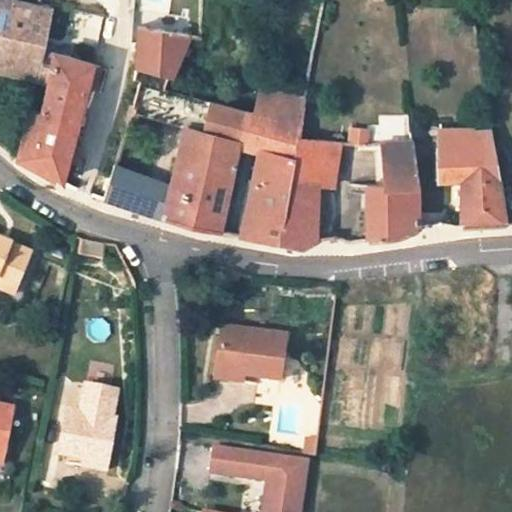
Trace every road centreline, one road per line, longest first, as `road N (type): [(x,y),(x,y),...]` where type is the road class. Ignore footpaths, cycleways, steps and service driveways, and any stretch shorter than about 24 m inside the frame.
road 1 (residential): [(511,243),(289,265),(159,243)]
road 2 (residential): [(159,243),(165,434),(154,511)]
road 3 (residential): [(159,243),(97,221),(0,163)]
